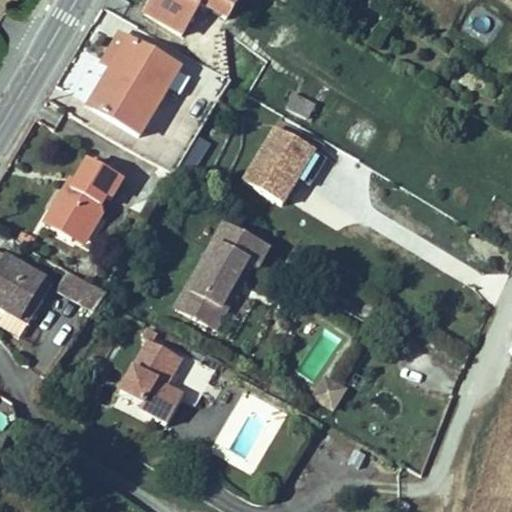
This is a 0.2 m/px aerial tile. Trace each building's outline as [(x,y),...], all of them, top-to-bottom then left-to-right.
[(225,22),(238,0),(153,0),(144,16),(180,37),(199,6),(225,22)] [(178,72),(128,43),(118,59),(123,62),(115,76),(160,103),(178,72)] [(123,62),(118,59),(110,73),(115,76),(123,62)] [(115,76),(110,73),(98,93),(103,96),(115,76)] [(160,103),(115,76),(103,96),(98,93),(88,109),(138,139),(160,103)] [(292,98),(287,115),(308,121),(313,104),(292,98)] [(314,153),(275,129),(242,183),(281,206),(314,153)] [(210,146),(197,138),(182,163),(195,171),(210,146)] [(101,218),(99,210),(105,200),(110,203),(121,183),(87,163),(74,186),(70,192),(66,189),(52,212),(59,216),(51,230),(50,232),(70,244),(71,242),(80,228),(91,234),(101,218)] [(59,216),(52,212),(44,226),(51,230),(59,216)] [(267,251),(223,226),(185,293),(224,315),(237,293),(231,290),(236,282),(242,285),(251,268),(256,270),(267,251)] [(91,234),(80,228),(71,242),(82,249),(91,234)] [(24,235),(18,245),(28,250),(34,241),(24,235)] [(33,298),(42,283),(5,260),(0,268),(0,312),(4,315),(26,329),(42,303),(33,298)] [(93,315),(105,298),(66,274),(55,292),(93,315)] [(242,285),(236,282),(231,290),(237,293),(242,285)] [(42,303),(51,288),(42,283),(33,298),(42,303)] [(214,333),(224,315),(185,293),(175,311),(214,333)] [(26,329),(4,315),(0,321),(0,328),(18,340),(26,329)] [(162,381),(175,358),(151,345),(156,336),(147,330),(142,339),(148,343),(119,394),(141,406),(138,411),(166,427),(182,399),(164,389),(155,384),(158,379),(162,381)] [(50,338),(37,338),(38,365),(52,365),(50,338)] [(180,361),(175,358),(162,381),(158,379),(155,384),(164,389),(180,361)] [(343,393),(334,387),(329,395),(320,389),(313,400),(332,411),(343,393)] [(334,387),(320,389),(329,395),(334,387)]
